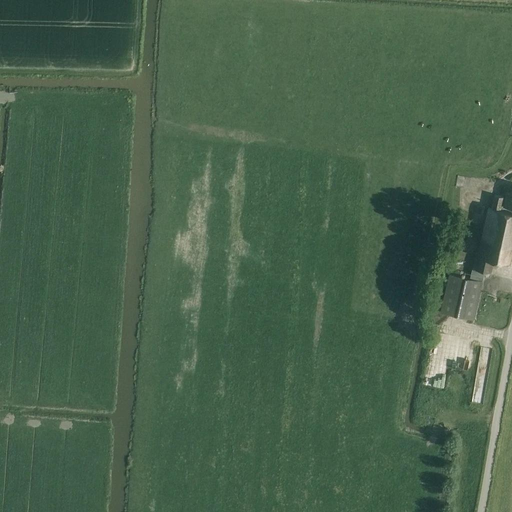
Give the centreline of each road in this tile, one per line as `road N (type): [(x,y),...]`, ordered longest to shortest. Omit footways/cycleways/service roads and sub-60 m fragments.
road 1 (track): [(453,511),(460,438),(448,426),(429,440),(397,425),(414,319),(511,336)]
road 2 (unclassified): [(511,336),(480,511)]
